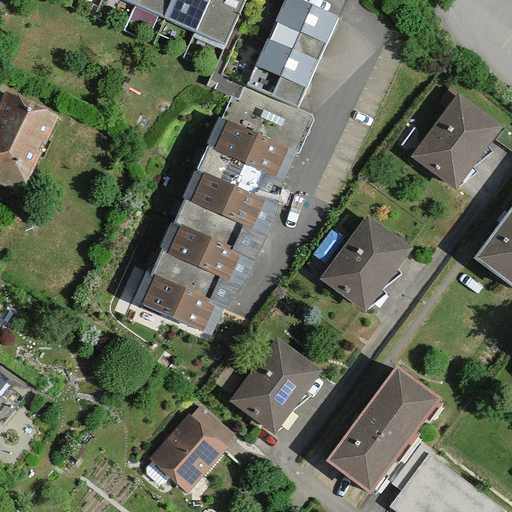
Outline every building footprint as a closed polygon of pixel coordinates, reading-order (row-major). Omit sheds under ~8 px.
[(126,0),(230,46),(250,0),(126,0)] [(349,24),(301,0),(290,0),(248,83),(305,112),(349,24)] [(5,88),(0,98),(0,186),(19,195),(59,113),(5,88)] [(511,127),(467,95),(421,158),(466,190),(511,127)] [(305,150),(224,118),(203,171),(264,196),(273,175),(292,182),(305,150)] [(283,204),(202,172),(181,225),(242,250),(251,229),(270,236),(283,204)] [(375,216),(328,279),(375,313),(421,250),(375,216)] [(511,222),(484,260),(511,280),(511,222)] [(262,258),(181,226),(160,277),(221,304),(230,283),(249,290),(262,258)] [(0,277),(0,304),(13,286),(0,277)] [(239,312),(160,277),(148,306),(227,340),(239,312)] [(282,340),(237,402),(282,435),(327,373),(282,340)] [(405,368),(338,462),(383,494),(450,399),(405,368)] [(0,497),(18,477),(0,462),(0,418),(12,404),(0,393),(0,497)] [(192,414),(153,458),(191,493),(231,448),(192,414)] [(511,511),(511,509),(433,451),(395,503),(406,511),(511,511)]
